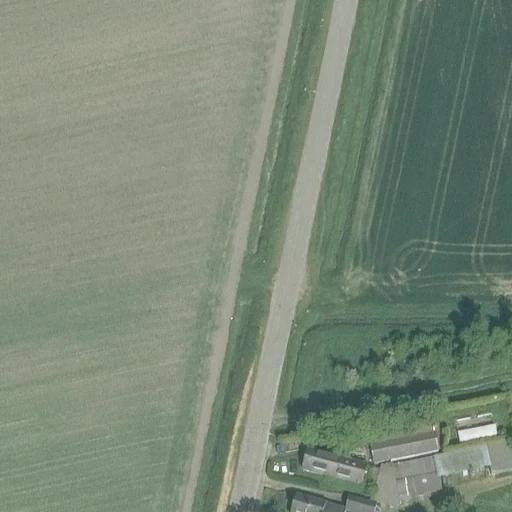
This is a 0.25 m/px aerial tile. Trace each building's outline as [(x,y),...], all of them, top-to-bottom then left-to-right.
[(367,430),(371,447),(375,466),(438,454),(433,434),(430,417),(367,430)] [(497,426),(459,430),(461,442),(499,438),(497,426)] [(486,447),(491,469),(492,476),(511,471),(511,447),(511,443),(487,449),(487,447),(486,447)] [(436,458),(439,475),(440,480),(491,469),(486,447),(436,458)] [(333,480),(361,487),(366,468),(338,461),(339,460),(308,452),(303,472),(333,480)] [(396,484),(439,475),(436,458),(392,467),(396,484)] [(439,475),(396,484),(399,501),(443,492),(440,480),(439,475)] [(296,497),(291,511),(374,511),(377,506),(349,498),(345,511),(326,506),(326,505),(296,497)]
